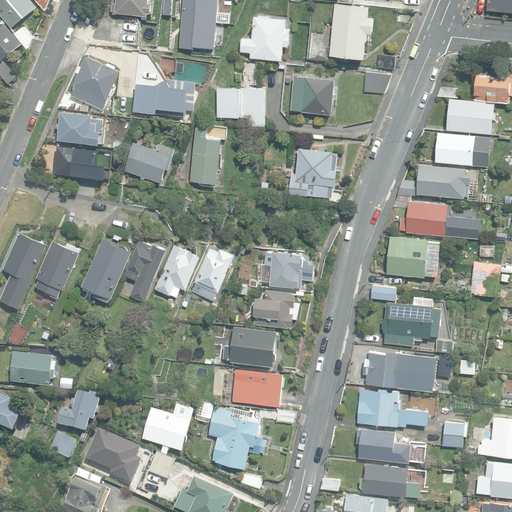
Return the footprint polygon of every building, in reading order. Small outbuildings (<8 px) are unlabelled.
[(0,0),(0,11),(12,27),(38,7),(32,0),(0,0)] [(37,0),(46,10),(50,0),(37,0)] [(118,13),(150,16),(150,12),(153,13),(154,2),(151,2),(151,0),(117,0),(117,3),(113,3),(112,11),(113,11),(113,14),(118,15),(118,13)] [(195,43),(217,44),(218,0),(185,0),(184,46),(195,47),(195,43)] [(511,0),(489,0),(488,9),(511,11),(511,0)] [(331,55),(367,59),(369,33),(375,33),(376,18),(370,17),(371,7),(336,3),(331,55)] [(0,61),(22,45),(0,15),(0,61)] [(251,58),(285,60),(286,46),(290,46),(291,34),(287,33),(288,19),(270,17),(270,16),(260,15),(259,17),(255,17),(253,38),(242,38),(241,52),(252,53),(251,58)] [(117,42),(139,44),(141,26),(118,24),(117,42)] [(16,33),(29,49),(34,38),(25,26),(16,33)] [(327,53),(328,32),(307,31),(306,57),(327,58),(327,53)] [(378,66),(397,69),(398,56),(379,54),(378,66)] [(105,110),(122,70),(87,55),(75,85),(76,86),(72,95),(105,110)] [(0,65),(0,73),(9,84),(18,76),(5,61),(0,65)] [(475,98),(510,101),(511,94),(511,93),(511,74),(477,71),(475,98)] [(365,91),(385,93),(392,74),(367,72),(365,91)] [(291,108),(333,112),(336,77),(294,73),(291,108)] [(184,114),(185,108),(194,109),(197,79),(166,76),(165,85),(137,82),(134,109),(184,114)] [(438,96),(456,98),(456,93),(459,93),(460,88),(443,86),(438,96)] [(250,126),(266,126),(267,89),(219,88),(218,117),(250,117),(250,126)] [(448,129),(493,134),(494,119),(496,120),(497,114),(496,113),(497,103),(452,98),(448,129)] [(59,140),(101,145),(104,119),(94,117),(94,114),(62,111),(59,140)] [(191,181),(219,183),(223,138),(227,139),(229,126),(205,124),(205,127),(197,126),(191,181)] [(439,130),(436,161),(489,166),(492,135),(439,130)] [(125,141),(133,144),(135,138),(128,135),(125,141)] [(56,173),(107,178),(109,160),(102,159),(102,157),(98,156),(98,152),(95,152),(94,156),(90,156),(90,148),(66,146),(66,142),(61,142),(61,145),(59,145),(56,173)] [(147,177),(163,182),(168,168),(171,169),(178,147),(161,142),(159,149),(135,142),(126,170),(142,175),(142,177),(147,179),(147,177)] [(291,193),(334,198),(335,186),(337,186),(339,170),(338,170),(339,153),(335,153),(336,151),(301,148),(298,173),(293,173),(291,193)] [(419,194),(465,198),(466,196),(469,196),(470,184),(472,184),(473,170),(468,170),(468,168),(421,164),(421,167),(418,168),(418,176),(419,178),(419,184),(416,184),(417,180),(404,179),(400,192),(419,195),(419,194)] [(492,201),(492,186),(478,186),(478,200),(492,201)] [(407,232),(447,236),(448,232),(452,233),(452,226),(451,226),(451,219),(450,218),(451,204),(415,201),(415,195),(399,193),(396,203),(409,204),(408,217),(402,217),(401,230),(407,231),(407,232)] [(456,238),(471,239),(472,237),(477,237),(477,229),(457,227),(456,238)] [(1,299),(21,308),(49,244),(21,232),(4,269),(13,273),(1,299)] [(95,295),(109,302),(111,298),(112,298),(133,251),(129,249),(127,247),(124,246),(121,245),(122,244),(105,236),(84,285),(97,291),(95,295)] [(389,273),(427,277),(427,275),(438,276),(441,242),(430,241),(430,239),(392,236),(389,273)] [(50,293),(59,297),(63,288),(65,289),(82,252),(81,251),(82,248),(69,242),(68,246),(54,239),(37,277),(40,279),(37,286),(50,292),(50,293)] [(126,274),(151,284),(153,279),(155,280),(169,249),(155,243),(155,245),(141,239),(126,274)] [(156,288),(172,295),(176,285),(188,290),(203,256),(192,251),(192,250),(187,247),(186,248),(176,244),(156,288)] [(219,292),(234,258),(211,247),(195,281),(197,282),(193,290),(214,300),(218,292),(219,292)] [(271,285),(296,287),(303,287),(304,279),(314,280),(315,276),(314,276),(315,269),(316,264),(310,264),(310,261),(304,260),(304,254),(267,250),(265,263),(262,263),(261,280),(271,281),(271,285)] [(475,292),(497,295),(501,262),(501,257),(496,256),(495,262),(475,259),(472,283),(469,283),(468,288),(471,288),(471,290),(475,291),(475,292)] [(502,281),(509,282),(511,274),(503,273),(502,281)] [(373,297),(398,300),(399,287),(374,284),(373,297)] [(177,286),(173,295),(178,298),(183,289),(177,286)] [(255,324),(290,327),(290,326),(294,327),(295,318),(298,319),(302,302),(296,301),(297,293),(293,293),(293,291),(267,289),(266,297),(257,296),(255,324)] [(385,342),(415,345),(415,336),(430,337),(429,339),(434,340),(434,336),(440,336),(442,308),(435,307),(435,306),(434,305),(434,298),(415,296),(414,303),(388,301),(386,318),(384,318),(383,328),(385,329),(385,332),(386,332),(385,342)] [(69,326),(71,320),(65,317),(63,323),(69,326)] [(235,361),(276,366),(276,359),(277,358),(278,353),(277,352),(279,330),(235,325),(233,346),(225,345),(224,358),(228,359),(227,363),(235,364),(235,361)] [(438,351),(454,352),(455,341),(439,339),(438,351)] [(435,391),(438,356),(371,349),(370,358),(366,357),(364,374),(368,374),(367,383),(435,391)] [(12,378),(53,381),(56,354),(15,350),(14,364),(11,364),(11,372),(13,372),(12,378)] [(460,372),(477,374),(479,359),(461,357),(460,372)] [(234,401),(282,406),(285,373),(237,368),(234,401)] [(357,424),(395,427),(395,425),(408,426),(408,421),(427,423),(428,412),(401,410),(402,391),(360,387),(357,424)] [(63,407),(60,424),(88,430),(91,418),(96,420),(103,393),(92,391),(91,394),(78,391),(76,399),(73,398),(72,404),(75,404),(74,410),(63,407)] [(0,424),(14,431),(17,429),(22,417),(21,412),(13,409),(17,400),(0,392),(0,424)] [(161,452),(169,455),(170,452),(169,452),(171,444),(184,448),(196,407),(178,402),(175,412),(153,406),(145,437),(165,443),(163,450),(162,450),(161,452)] [(217,461),(247,468),(251,451),(261,453),(262,451),(266,452),(270,436),(260,434),(262,421),(259,420),(258,418),(246,416),(244,417),(232,414),(233,409),(216,406),(210,433),(219,435),(214,459),(217,459),(217,461)] [(295,423),(298,411),(279,409),(277,421),(295,423)] [(491,454),(511,456),(511,417),(496,415),(494,439),(484,438),(483,444),(481,444),(480,453),(484,453),(484,455),(491,456),(491,454)] [(447,420),(445,433),(465,435),(467,422),(447,420)] [(85,462),(109,471),(110,477),(132,485),(143,459),(138,457),(143,446),(98,428),(85,462)] [(360,456),(411,461),(413,443),(397,441),(398,431),(359,428),(358,442),(361,443),(360,456)] [(52,449),(72,459),(80,441),(59,432),(52,449)] [(465,435),(445,433),(444,445),(464,447),(465,435)] [(177,459),(169,455),(161,452),(158,451),(149,471),(168,479),(177,459)] [(490,494),(511,496),(511,460),(495,459),(494,461),(488,460),(486,475),(484,475),(482,488),(491,489),(490,494)] [(409,495),(422,496),(423,482),(411,480),(411,478),(410,478),(411,467),(368,462),(366,476),(362,478),(361,486),(365,490),(364,491),(409,496),(409,495)] [(442,483),(455,484),(457,469),(444,468),(442,483)] [(93,481),(101,485),(104,479),(81,469),(79,475),(93,481)] [(242,481),(261,488),(265,476),(245,472),(242,481)] [(228,511),(236,494),(196,477),(190,491),(183,488),(175,507),(187,511),(228,511)] [(323,488),(341,489),(341,478),(325,477),(323,488)] [(64,511),(100,511),(111,489),(93,481),(91,484),(79,479),(78,481),(72,478),(68,489),(74,492),(64,511)] [(462,491),(468,492),(470,484),(463,482),(462,491)] [(346,511),(402,511),(403,511),(395,511),(396,506),(390,506),(391,496),(348,492),(346,511)] [(511,511),(511,503),(483,502),(482,511),(474,510),(473,511),(511,511)]
